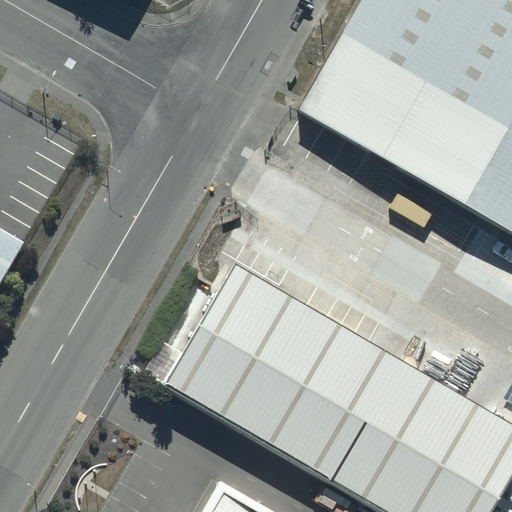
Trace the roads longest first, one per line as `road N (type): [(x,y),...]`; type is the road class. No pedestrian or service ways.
road 1 (unclassified): [(192,116),(0,460)]
road 2 (unclassified): [(192,116),(0,4)]
road 3 (unclassified): [(260,0),(192,116)]
